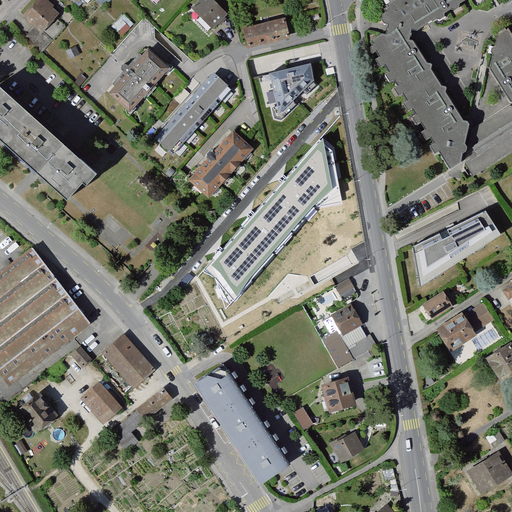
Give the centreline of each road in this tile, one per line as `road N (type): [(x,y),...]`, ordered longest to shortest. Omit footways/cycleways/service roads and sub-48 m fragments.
road 1 (tertiary): [(335,0),(423,511)]
road 2 (residential): [(0,198),(141,326),(260,511)]
